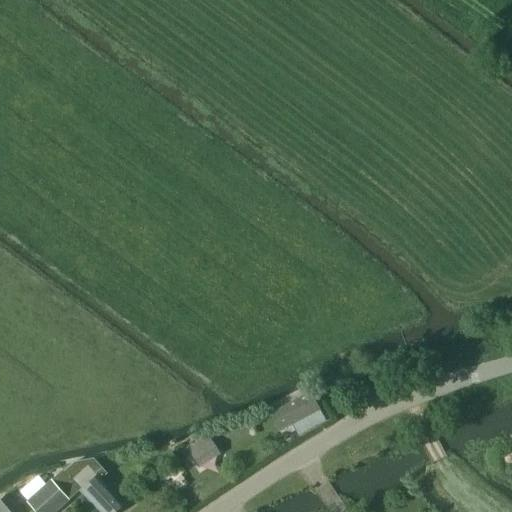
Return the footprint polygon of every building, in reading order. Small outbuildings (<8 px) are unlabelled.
[(311,395),(284,409),(298,436),(325,422),(311,395)] [(199,469),(222,454),(214,443),(192,457),(199,469)] [(62,472),(52,481),(62,493),(74,482),(80,489),(100,511),(117,511),(124,506),(101,481),(107,476),(93,460),(74,464),(63,474),(62,472)] [(34,511),(57,511),(69,501),(51,480),(26,503),(34,511)] [(21,511),(7,496),(0,502),(0,511),(21,511)]
